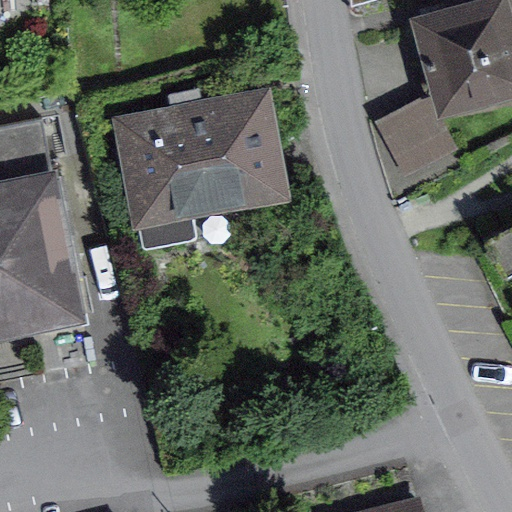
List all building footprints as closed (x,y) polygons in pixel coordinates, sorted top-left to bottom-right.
[(511,47),(499,1),(423,21),(445,101),(485,90),(487,97),(511,90),(511,47)] [(262,97),(124,121),(146,241),(191,233),(186,206),(279,190),(262,97)] [(429,97),(380,123),(404,170),(454,144),(429,97)] [(0,328),(80,313),(40,116),(0,124),(0,328)] [(419,511),(416,501),(372,511),(419,511)]
